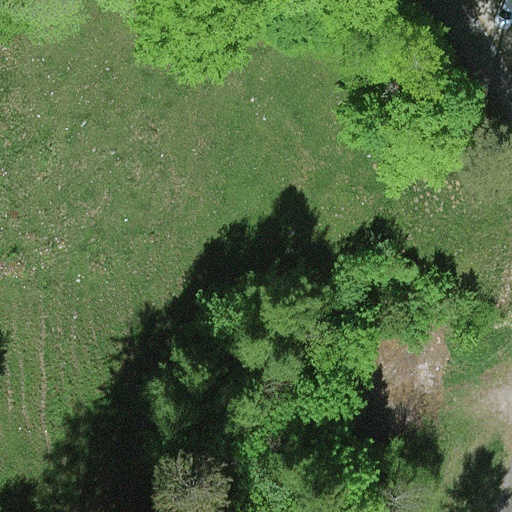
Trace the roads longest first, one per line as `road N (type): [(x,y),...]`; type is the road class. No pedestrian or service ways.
road 1 (track): [(432,0),(511,103)]
road 2 (track): [(511,412),(481,431),(437,511)]
